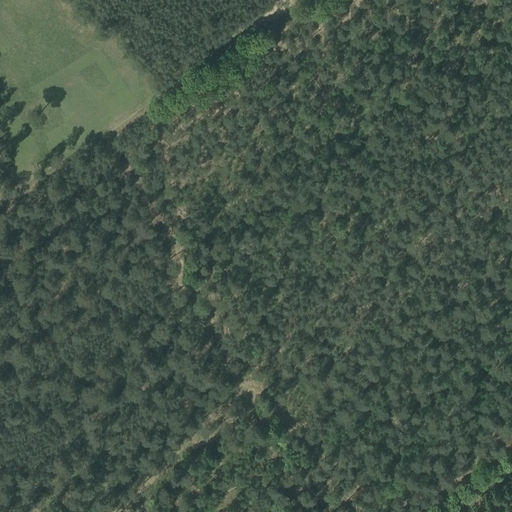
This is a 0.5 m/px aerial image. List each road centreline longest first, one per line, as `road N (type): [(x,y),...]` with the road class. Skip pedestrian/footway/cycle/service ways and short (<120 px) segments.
road 1 (track): [(0,213),(303,0)]
road 2 (track): [(80,511),(246,397),(303,511)]
